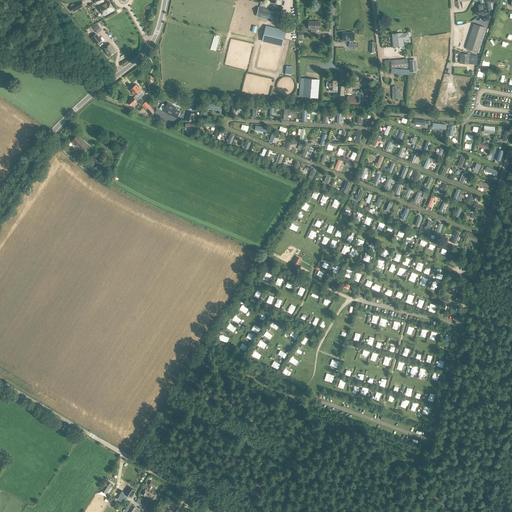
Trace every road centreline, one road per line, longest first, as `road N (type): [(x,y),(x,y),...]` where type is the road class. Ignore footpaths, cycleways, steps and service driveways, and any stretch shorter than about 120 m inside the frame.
road 1 (residential): [(511,145),(430,437)]
road 2 (unclassified): [(0,204),(45,140),(146,50),(164,0)]
road 3 (unclassified): [(219,511),(0,381)]
road 4 (track): [(351,297),(318,347),(304,388),(294,511)]
road 5 (unknown): [(511,124),(391,115),(370,128)]
